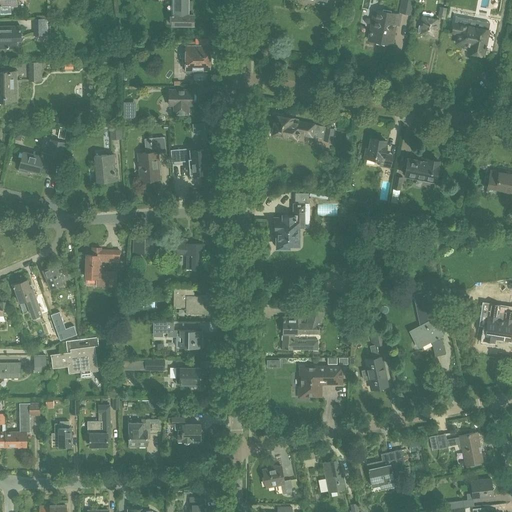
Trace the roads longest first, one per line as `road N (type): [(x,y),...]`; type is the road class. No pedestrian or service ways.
road 1 (residential): [(237,74),(511,127)]
road 2 (residential): [(239,450),(495,401)]
road 3 (residential): [(239,450),(238,206)]
road 4 (residential): [(238,206),(0,227)]
road 5 (residential): [(8,481),(170,481),(239,450)]
road 6 (residential): [(238,206),(237,74)]
